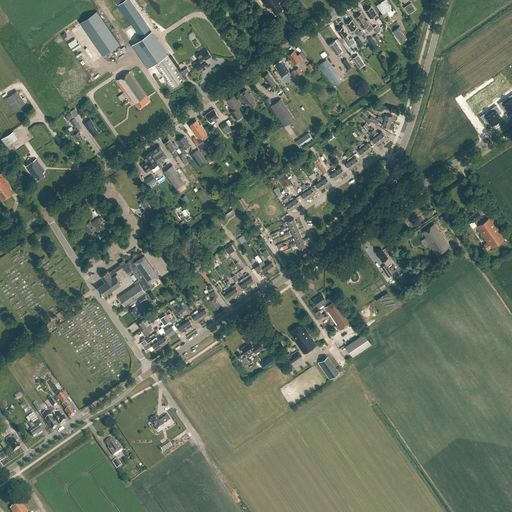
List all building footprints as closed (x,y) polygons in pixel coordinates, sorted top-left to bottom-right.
[(185,80),(152,31),(151,31),(129,0),(125,0),(118,5),(141,38),(131,45),(147,69),(155,64),(172,89),(185,80)] [(272,10),(275,14),(283,9),(279,2),(282,0),(281,0),(261,0),(267,8),(268,7),(271,11),(272,10)] [(380,2),(379,3),(380,3),(377,5),(383,14),(391,8),(385,0),(384,0),(380,3),(380,2)] [(371,18),(373,16),(376,20),(379,18),(376,14),(377,14),(373,9),(373,10),(371,7),(365,11),(371,18)] [(367,20),(366,21),(361,14),(355,17),(363,28),(370,24),(367,20)] [(352,20),(346,24),(351,31),(353,29),(356,34),(358,37),(363,33),(361,30),(359,32),(356,27),(352,20)] [(346,42),(349,46),(355,42),(352,38),(349,40),(346,35),(347,34),(343,27),(337,31),(342,38),(343,38),(346,42)] [(391,32),(400,44),(407,40),(398,27),(391,32)] [(367,39),(370,45),(372,44),(374,47),(377,45),(371,36),(367,39)] [(363,45),(359,38),(355,41),(359,47),(363,45)] [(336,55),(338,58),(341,56),(339,52),(342,50),(335,40),(330,44),(336,54),(336,55)] [(198,73),(202,70),(201,69),(208,64),(206,60),(211,56),(206,49),(196,55),(199,60),(194,64),(196,67),(195,68),(198,73)] [(291,60),(294,65),(295,64),(295,65),(301,61),(304,58),(300,53),(297,55),(294,51),(288,55),(292,60),(291,60)] [(365,64),(358,54),(353,58),(360,68),(365,64)] [(342,62),(347,70),(353,66),(347,58),(342,62)] [(282,76),(283,78),(282,78),(284,81),(290,77),(286,72),(289,70),(285,64),(284,65),(281,60),(274,64),(278,69),(277,70),(281,76),(282,76)] [(326,60),(320,65),(334,85),(341,80),(326,60)] [(297,75),(294,70),(290,72),(293,78),(294,78),(298,84),(302,82),(297,75)] [(135,102),(139,108),(150,100),(130,71),(116,80),(131,101),(132,100),(134,103),(135,102)] [(263,76),(268,83),(265,85),(268,89),(276,84),(268,73),(263,76)] [(243,99),(246,104),(248,103),(251,108),(257,104),(253,99),(254,99),(250,93),(249,93),(247,89),(240,94),(243,99)] [(4,99),(13,111),(25,103),(16,91),(4,99)] [(234,95),(227,100),(230,105),(229,105),(233,111),(230,112),(236,120),(243,115),(238,108),(242,105),(237,98),(236,99),(234,95)] [(501,102),(499,103),(502,108),(504,107),(509,112),(511,109),(511,106),(506,98),(501,102)] [(281,99),(271,106),(285,126),(295,119),(281,99)] [(494,107),(488,110),(496,121),(501,118),(497,112),(499,110),(496,105),(494,107)] [(214,120),(215,123),(218,121),(216,119),(219,117),(214,109),(205,115),(210,123),(214,120)] [(483,114),(481,116),(484,121),(487,119),(491,125),(496,121),(488,110),(483,114)] [(361,117),(369,124),(371,121),(363,114),(361,117)] [(377,125),(379,122),(371,116),(370,119),(377,125)] [(70,121),(74,127),(79,123),(75,118),(70,121)] [(89,129),(93,136),(98,132),(93,125),(94,125),(90,119),(84,123),(88,130),(89,129)] [(383,126),(389,128),(391,122),(384,120),(382,119),(382,121),(381,121),(384,122),(383,126),(383,125),(383,126)] [(193,129),(192,129),(198,138),(206,133),(201,125),(200,125),(196,120),(190,125),(193,129)] [(224,130),(226,133),(231,129),(226,121),(220,125),(224,130)] [(78,140),(81,144),(86,141),(79,131),(78,132),(75,128),(70,131),(73,135),(72,136),(76,142),(78,140)] [(13,131),(2,139),(6,146),(18,138),(13,131)] [(377,135),(381,141),(386,137),(382,131),(377,135)] [(313,139),(308,133),(296,141),(300,148),(313,139)] [(372,139),(376,145),(381,141),(377,135),(372,139)] [(178,141),(184,149),(190,145),(184,136),(178,141)] [(201,139),(195,143),(200,151),(205,148),(204,147),(207,145),(205,142),(204,143),(201,139)] [(170,152),(171,152),(175,157),(178,155),(174,149),(175,149),(173,145),(172,145),(169,140),(165,143),(168,148),(168,149),(167,149),(169,152),(170,152)] [(359,141),(367,152),(372,148),(368,143),(365,145),(363,143),(363,144),(360,140),(359,141)] [(367,152),(359,141),(357,142),(360,146),(360,147),(361,148),(358,151),(362,156),(367,152)] [(150,152),(158,163),(168,157),(160,145),(150,152)] [(190,155),(197,166),(198,165),(200,168),(208,163),(198,149),(190,155)] [(142,165),(147,172),(158,164),(149,152),(143,157),(147,162),(142,165)] [(191,161),(189,157),(186,159),(183,153),(179,156),(184,165),(188,162),(189,163),(191,161)] [(351,160),(355,165),(360,162),(356,156),(351,160)] [(37,157),(26,165),(34,178),(36,176),(38,179),(45,174),(43,172),(45,170),(37,157)] [(319,161),(317,159),(314,161),(319,167),(323,174),(326,172),(321,166),(322,165),(319,161)] [(345,163),(349,169),(355,165),(351,160),(345,163)] [(164,171),(176,188),(185,182),(172,165),(164,171)] [(336,170),(340,176),(345,172),(341,166),(336,170)] [(331,173),(335,179),(340,176),(336,170),(331,173)] [(1,173),(0,173),(0,196),(3,200),(14,192),(1,173)] [(156,180),(153,175),(150,177),(145,180),(148,186),(156,180)] [(321,180),(325,186),(330,182),(326,177),(321,180)] [(316,184),(320,189),(325,186),(321,180),(316,184)] [(306,191),(310,196),(315,193),(311,187),(308,189),(307,187),(306,188),(304,184),(302,185),(306,191)] [(306,191),(302,185),(301,186),(304,190),(303,190),(304,192),(301,194),(305,200),(310,196),(306,191)] [(145,193),(138,197),(142,202),(140,204),(144,210),(142,212),(146,218),(153,214),(150,209),(151,208),(149,205),(152,203),(149,199),(145,193)] [(292,201),(295,206),(300,203),(297,198),(292,201)] [(285,202),(290,210),(295,206),(292,201),(290,199),(289,200),(285,202)] [(225,215),(228,219),(236,214),(232,209),(225,215)] [(469,216),(472,222),(473,221),(477,226),(476,226),(487,242),(483,244),(488,250),(506,238),(491,216),(481,223),(478,219),(479,218),(479,217),(482,215),(478,210),(469,216)] [(259,223),(253,216),(250,218),(255,225),(259,223)] [(290,226),(296,224),(294,218),(288,221),(283,223),(284,226),(287,225),(286,224),(289,223),(290,226)] [(84,225),(90,233),(95,229),(95,228),(101,224),(100,223),(98,219),(91,223),(90,221),(84,225)] [(286,235),(298,230),(296,224),(290,226),(291,229),(289,231),(285,233),(286,235)] [(440,232),(434,224),(422,232),(426,237),(425,238),(421,241),(426,248),(430,246),(435,253),(433,254),(435,257),(437,255),(437,256),(438,255),(440,254),(450,246),(440,232)] [(295,238),(301,235),(298,230),(286,235),(287,236),(291,234),(291,235),(293,234),(295,238)] [(291,246),(303,241),(301,235),(295,238),(296,240),(293,241),(294,243),(290,244),(291,246)] [(298,245),(300,249),(305,246),(303,241),(291,246),(291,247),(296,245),(296,246),(298,245)] [(232,245),(225,250),(229,255),(235,250),(232,245)] [(270,255),(267,250),(263,252),(267,257),(269,259),(270,259),(271,260),(273,258),(270,255)] [(376,252),(382,262),(387,258),(382,251),(381,252),(380,250),(376,252)] [(152,287),(149,283),(159,276),(144,255),(142,252),(139,254),(137,253),(136,255),(134,257),(132,256),(132,258),(128,261),(129,261),(126,263),(124,260),(119,263),(120,263),(121,264),(109,272),(108,270),(106,272),(101,275),(105,282),(98,287),(100,290),(98,291),(101,294),(102,293),(104,296),(122,283),(116,274),(114,276),(112,274),(122,267),(127,274),(132,270),(138,279),(134,282),(136,285),(119,297),(121,299),(123,303),(125,305),(145,292),(145,291),(152,287)] [(262,272),(264,275),(270,271),(266,266),(265,266),(262,262),(254,268),(257,272),(258,271),(259,273),(262,272)] [(266,266),(270,271),(275,267),(272,262),(266,266)] [(198,272),(199,273),(205,269),(201,264),(195,268),(196,270),(195,271),(196,273),(198,272)] [(384,265),(381,267),(388,277),(391,275),(384,265)] [(246,281),(249,285),(255,281),(251,277),(249,274),(247,275),(249,278),(246,281)] [(240,285),(243,289),(249,285),(246,281),(242,283),(240,280),(238,281),(240,284),(240,285)] [(218,284),(217,285),(215,282),(214,284),(216,286),(215,286),(220,292),(222,290),(218,284)] [(230,291),(233,296),(239,292),(236,287),(236,288),(234,285),(232,286),(234,289),(230,291)] [(209,301),(215,309),(220,305),(216,298),(218,297),(214,291),(210,294),(213,298),(209,301)] [(224,295),(228,300),(233,296),(230,291),(227,294),(225,291),(223,292),(225,295),(224,295)] [(340,305),(336,299),(332,302),(329,298),(326,300),(322,294),(313,300),(319,308),(323,304),(325,307),(324,307),(337,326),(335,327),(337,329),(339,328),(340,330),(353,321),(344,308),(341,304),(340,305)] [(177,299),(175,301),(179,306),(176,308),(180,314),(185,310),(181,304),(177,299)] [(199,313),(202,317),(208,313),(205,309),(203,306),(201,307),(203,310),(199,313)] [(129,312),(134,318),(143,312),(141,309),(138,310),(136,307),(129,312)] [(193,317),(197,321),(202,317),(199,313),(196,315),(194,312),(192,314),(194,316),(193,317)] [(160,319),(165,325),(170,321),(165,315),(160,319)] [(183,324),(187,328),(192,324),(189,320),(187,317),(185,318),(187,321),(183,324)] [(137,324),(141,329),(146,326),(144,323),(147,321),(145,319),(142,321),(142,320),(137,324)] [(157,321),(153,325),(158,329),(161,325),(157,321)] [(178,327),(181,332),(187,328),(183,324),(180,326),(178,323),(176,324),(178,327)] [(295,341),(304,354),(316,345),(302,324),(290,332),(296,340),(295,341)] [(141,329),(145,335),(150,332),(153,330),(151,328),(149,330),(146,326),(141,329)] [(165,334),(166,336),(167,335),(169,337),(175,332),(171,326),(165,331),(166,333),(165,334)] [(158,340),(162,345),(168,341),(165,337),(166,336),(165,334),(164,332),(161,334),(163,337),(158,340)] [(355,333),(343,340),(345,343),(357,336),(355,333)] [(364,333),(345,346),(353,357),(371,344),(364,333)] [(153,346),(155,350),(162,345),(158,340),(156,337),(143,346),(145,350),(153,346)] [(250,342),(241,348),(247,357),(255,352),(256,353),(264,348),(259,341),(253,345),(250,342)] [(272,355),(260,363),(264,369),(276,361),(272,355)] [(318,363),(329,380),(339,373),(328,356),(318,363)] [(58,397),(63,404),(67,402),(62,394),(58,397)] [(52,397),(49,399),(54,407),(57,404),(52,397)] [(66,405),(63,407),(66,411),(65,412),(67,415),(68,415),(70,418),(75,415),(70,408),(69,409),(66,405)] [(55,411),(52,413),(61,425),(66,421),(59,410),(56,412),(55,411)] [(50,427),(51,427),(53,430),(56,427),(54,424),(55,423),(50,417),(52,416),(49,411),(43,414),(45,418),(44,419),(45,420),(50,427)] [(29,431),(33,437),(39,434),(42,432),(38,426),(41,424),(37,418),(38,418),(34,413),(29,417),(32,422),(36,427),(29,431)] [(170,420),(166,414),(159,419),(157,416),(150,421),(157,430),(164,426),(163,425),(170,420)] [(8,433),(13,430),(10,424),(5,427),(8,433)] [(8,443),(14,452),(20,448),(16,442),(18,440),(15,435),(12,437),(11,436),(6,439),(8,443)] [(109,448),(114,455),(114,456),(123,450),(117,442),(116,443),(113,438),(106,443),(109,448)] [(169,441),(160,448),(163,452),(172,446),(169,441)] [(117,459),(113,462),(118,468),(122,466),(117,459)] [(29,511),(22,501),(11,509),(12,511),(29,511)]
